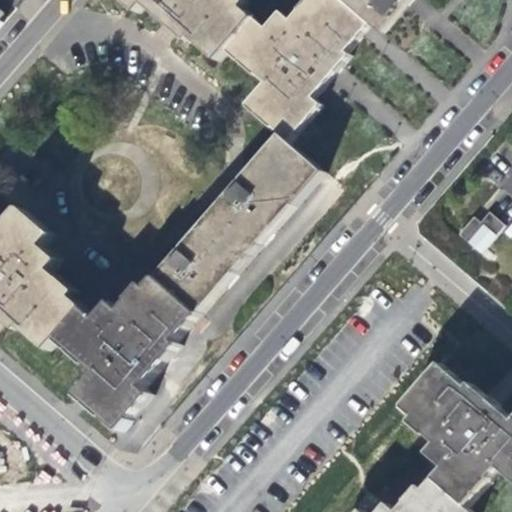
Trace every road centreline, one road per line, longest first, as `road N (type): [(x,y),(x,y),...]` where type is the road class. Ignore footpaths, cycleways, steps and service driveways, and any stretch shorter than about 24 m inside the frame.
road 1 (residential): [(511,68),(141,502)]
road 2 (residential): [(0,381),(141,502)]
